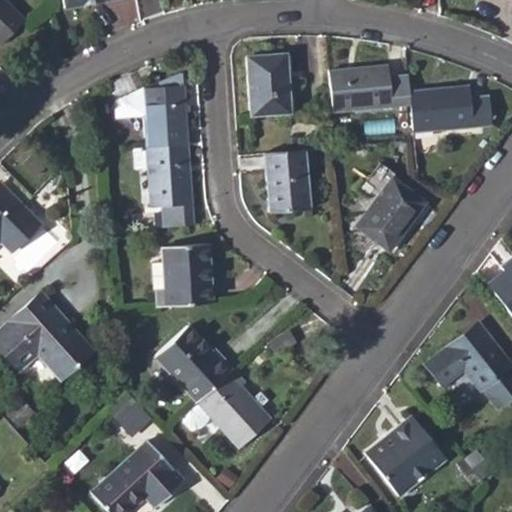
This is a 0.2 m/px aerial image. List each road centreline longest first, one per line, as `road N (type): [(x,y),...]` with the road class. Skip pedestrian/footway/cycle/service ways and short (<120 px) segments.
road 1 (residential): [(380,346),(239,237),(226,215),(211,27)]
road 2 (residential): [(380,346),(511,169)]
road 3 (residential): [(19,115),(101,61),(211,27)]
road 4 (residential): [(256,511),(380,346)]
road 5 (residential): [(327,18),(411,31),(511,68)]
